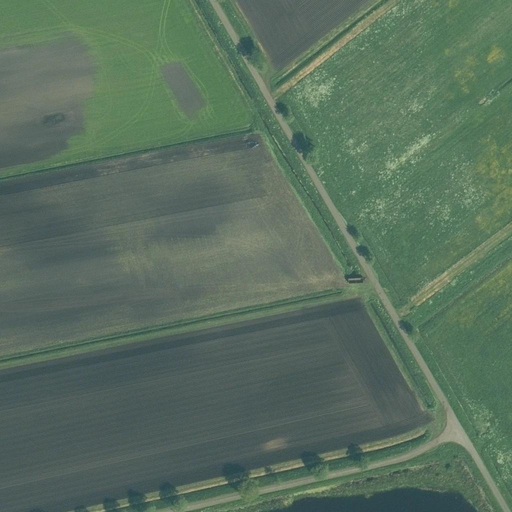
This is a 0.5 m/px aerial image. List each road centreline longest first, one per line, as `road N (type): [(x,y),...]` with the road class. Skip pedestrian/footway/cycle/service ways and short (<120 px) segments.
road 1 (unclassified): [(459,430),(211,0)]
road 2 (unclassified): [(163,511),(393,459),(459,430)]
